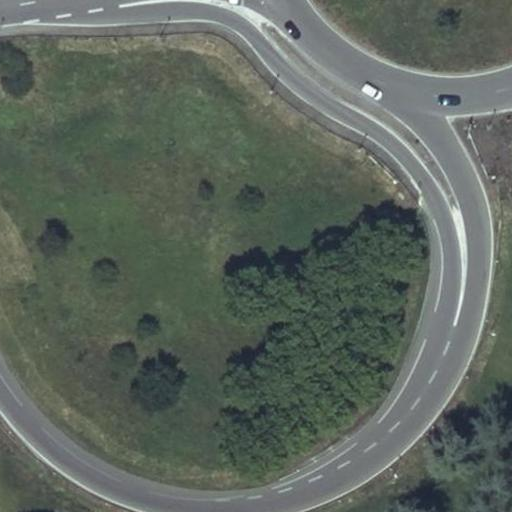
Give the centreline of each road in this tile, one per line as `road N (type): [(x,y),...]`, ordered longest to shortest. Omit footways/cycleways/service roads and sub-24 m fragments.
road 1 (motorway): [(46,6),(234,26),(300,91),(397,153),(430,192),(447,231),(448,295),(465,342)]
road 2 (motorway): [(465,342),(423,418),(391,450),(317,494),(248,508),(135,498),(60,456),(0,393)]
road 3 (motorway): [(404,96),(465,176),(480,226),(465,342)]
road 4 (trunk): [(280,0),(332,61),(404,96)]
